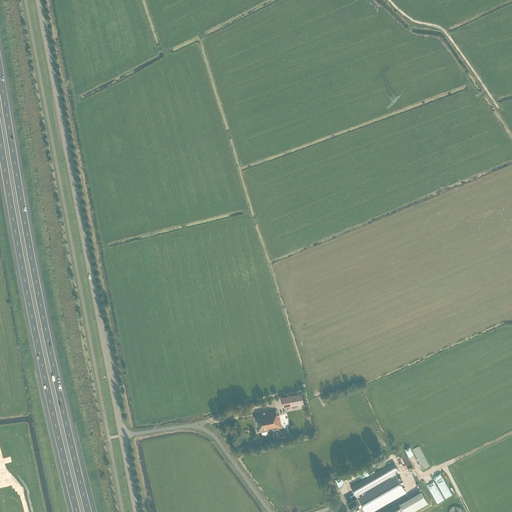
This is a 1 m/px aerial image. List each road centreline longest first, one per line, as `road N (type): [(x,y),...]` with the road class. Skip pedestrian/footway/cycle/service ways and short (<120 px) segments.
road 1 (motorway): [(91,511),(38,278),(0,52)]
road 2 (tertiary): [(122,435),(39,0)]
road 3 (motorway): [(0,146),(75,511)]
road 4 (unclassified): [(122,435),(204,429),(269,511)]
